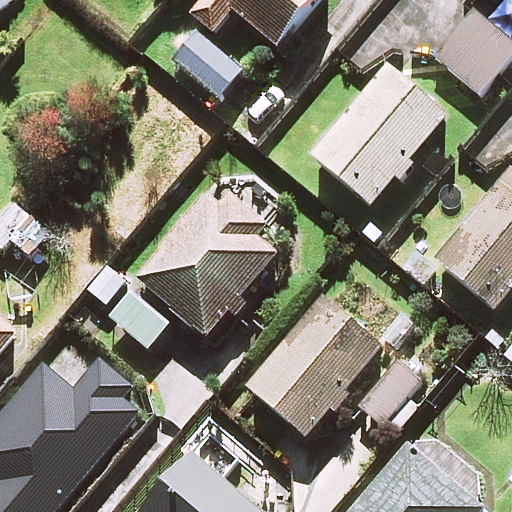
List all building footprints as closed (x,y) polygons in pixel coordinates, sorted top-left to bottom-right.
[(0,0),(0,15),(14,6),(10,0),(0,0)] [(206,0),(194,14),(219,35),(236,16),(277,51),(321,0),(206,0)] [(511,62),(511,48),(473,16),(436,61),(482,98),(511,62)] [(243,74),(198,36),(174,64),(220,102),(243,74)] [(373,210),(395,183),(400,188),(416,169),(410,164),(447,120),(388,71),(314,161),(373,210)] [(500,314),(511,298),(511,176),(510,175),(438,267),(500,314)] [(219,207),(204,196),(136,281),(207,338),(224,317),(236,326),(251,308),(242,300),(277,256),(260,242),(271,229),(229,195),(219,207)] [(160,218),(139,199),(113,227),(134,246),(160,218)] [(50,235),(19,208),(17,206),(1,224),(0,222),(0,251),(0,252),(8,244),(27,261),(50,235)] [(172,327),(135,295),(112,322),(149,354),(172,327)] [(307,440),(331,413),(336,417),(353,397),(348,393),(383,351),(325,301),(249,390),(307,440)] [(0,358),(17,338),(0,323),(0,358)] [(0,511),(74,511),(151,420),(127,400),(133,393),(70,340),(0,422),(0,511)] [(424,382),(397,361),(359,411),(397,439),(418,411),(407,403),(424,382)] [(480,511),(408,451),(355,511),(480,511)] [(254,511),(190,458),(144,511),(254,511)]
